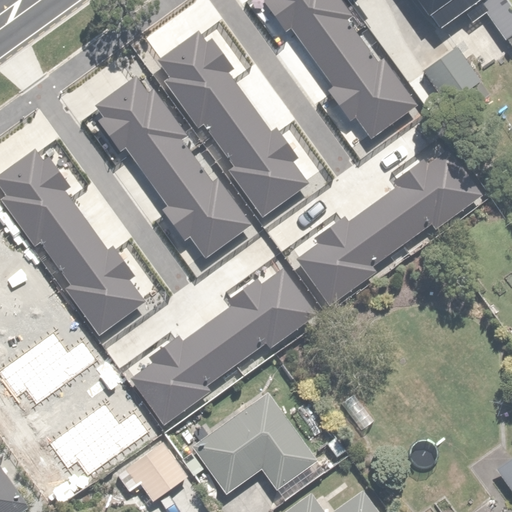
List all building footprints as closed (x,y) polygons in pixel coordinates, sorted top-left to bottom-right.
[(224,0),(187,0),(189,3),(169,18),(191,47),(234,13),(224,0)] [(339,61),(298,0),(275,0),(247,19),(295,90),(339,61)] [(397,0),(418,31),(465,0),(473,0),(498,37),(511,27),(511,2),(510,0),(397,0)] [(477,80),(453,49),(424,71),(449,102),(477,80)] [(250,109),(206,52),(164,84),(208,141),(250,109)] [(382,62),(350,83),(384,135),(416,114),(382,62)] [(206,199),(131,97),(86,130),(161,232),(206,199)] [(93,227),(46,162),(0,195),(47,260),(93,227)] [(253,214),(233,230),(259,263),(278,248),(253,214)] [(0,308),(21,294),(0,263),(0,308)] [(199,294),(181,267),(149,288),(167,315),(199,294)] [(311,458),(268,394),(197,442),(225,483),(258,461),(273,484),(311,458)] [(84,477),(54,434),(27,453),(57,496),(84,477)] [(185,478),(163,447),(133,468),(154,499),(185,478)] [(511,511),(511,462),(497,473),(511,494),(511,511)] [(0,511),(22,511),(0,478),(0,511)] [(321,511),(312,498),(291,511),(372,511),(363,497),(340,511),(321,511)]
